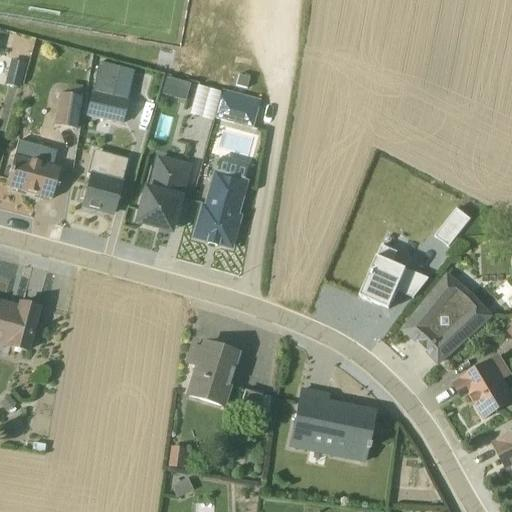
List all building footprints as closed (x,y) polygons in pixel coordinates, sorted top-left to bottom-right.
[(24,65),(9,61),(3,86),(17,90),(24,65)] [(117,70),(98,65),(91,94),(89,94),(84,118),(120,127),(126,103),(111,99),(117,70)] [(164,80),(159,97),(183,103),(188,87),(164,80)] [(51,127),(75,131),(81,100),(79,99),(80,89),(65,86),(63,97),(56,96),(51,127)] [(219,95),(195,89),(187,117),(210,124),(216,105),(219,95)] [(258,102),(221,92),(213,121),(250,131),(258,102)] [(125,162),(91,152),(85,174),(88,175),(84,192),(81,191),(78,201),(82,202),(80,210),(99,215),(99,213),(111,216),(125,162)] [(13,158),(4,188),(49,201),(58,171),(13,158)] [(144,189),(134,225),(156,231),(169,235),(170,228),(186,167),(154,159),(146,189),(144,189)] [(242,184),(246,167),(219,159),(215,174),(211,173),(191,240),(205,244),(205,246),(214,248),(215,247),(228,250),(237,219),(234,218),(243,185),(242,184)] [(358,299),(388,312),(405,271),(376,258),(358,299)] [(437,365),(490,316),(472,296),(446,275),(402,332),(416,344),(437,365)] [(0,305),(0,348),(12,352),(12,353),(18,355),(19,354),(24,355),(36,310),(19,305),(17,310),(0,305)] [(192,370),(183,399),(222,411),(229,390),(225,388),(235,356),(203,346),(201,353),(191,350),(187,348),(182,366),(192,370)] [(499,358),(452,386),(461,400),(467,396),(483,421),(501,410),(508,419),(511,416),(511,399),(502,383),(510,377),(499,358)] [(325,398),(299,393),(287,450),(361,466),(372,415),(324,404),(325,398)] [(258,398),(244,394),(238,413),(253,418),(258,398)] [(269,398),(258,398),(258,418),(268,418),(269,398)] [(508,468),(511,474),(511,434),(490,446),(503,471),(508,468)] [(171,447),(168,466),(181,468),(184,448),(171,447)]
